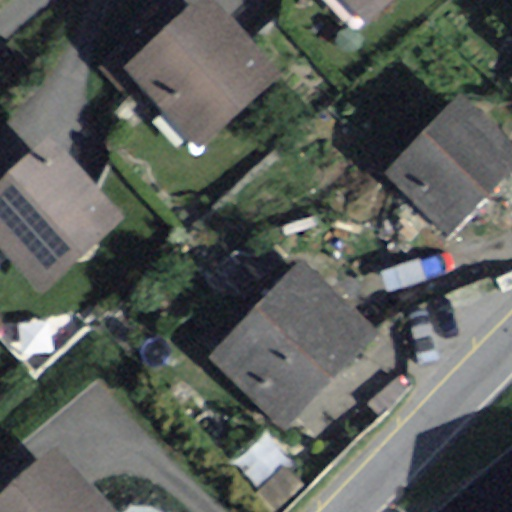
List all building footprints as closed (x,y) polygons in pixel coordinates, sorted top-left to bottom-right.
[(380,0),(359,0),(368,10),(380,0)] [(275,77),(206,2),(134,67),(202,142),(275,77)] [(511,164),(511,156),(460,104),(397,167),(453,223),(511,164)] [(116,213),(48,143),(0,189),(0,233),(46,281),(116,213)] [(368,335),(301,270),(221,353),(288,418),(368,335)] [(108,511),(53,452),(0,500),(0,511),(108,511)]
